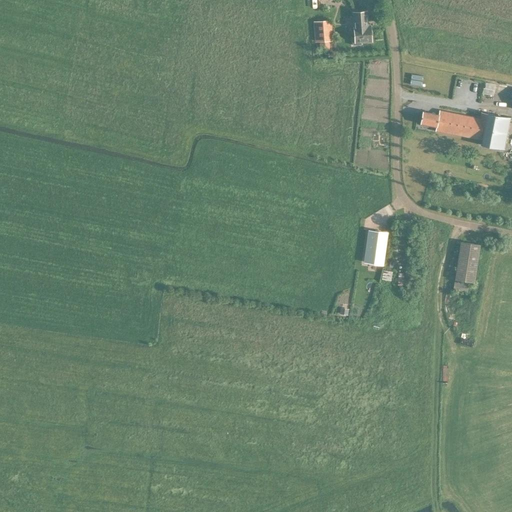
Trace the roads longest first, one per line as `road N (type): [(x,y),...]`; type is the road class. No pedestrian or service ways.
road 1 (unclassified): [(511,235),(409,206),(398,185),(398,61),(387,0)]
road 2 (track): [(438,511),(438,317)]
